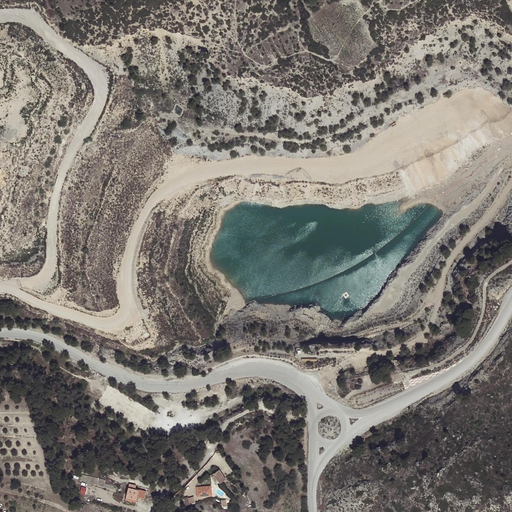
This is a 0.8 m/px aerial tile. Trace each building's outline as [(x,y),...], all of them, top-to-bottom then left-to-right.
[(109,384),(97,402),(144,431),(156,412),(109,384)] [(213,474),(217,479),(222,476),(218,471),(213,474)] [(80,476),(78,482),(111,490),(112,487),(102,484),(103,482),(80,476)] [(126,498),(137,500),(138,499),(145,499),(146,492),(135,490),(135,487),(129,486),(126,498)] [(198,489),(199,497),(212,496),(212,487),(198,489)] [(185,498),(187,504),(196,501),(195,496),(185,498)]
